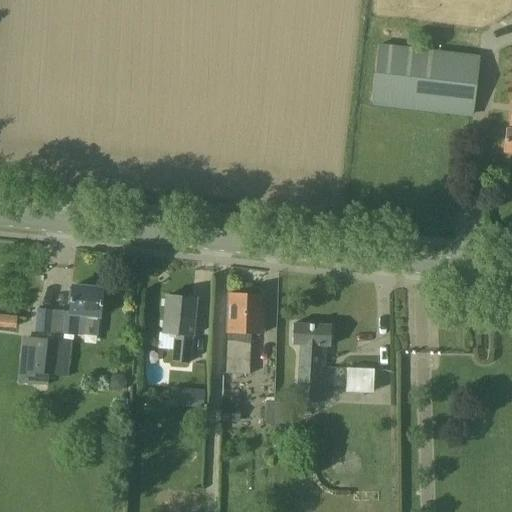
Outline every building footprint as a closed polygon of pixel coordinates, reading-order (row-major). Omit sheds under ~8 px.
[(371,103),(473,114),(480,55),(378,43),(371,103)] [(511,113),(510,130),(506,129),(503,153),(511,153),(511,113)] [(34,332),(77,335),(79,315),(99,317),(102,289),(72,286),(70,311),(36,308),(34,332)] [(251,333),(262,333),(263,296),(229,294),(227,332),(225,374),(249,374),(251,333)] [(190,364),(192,335),(196,299),(166,296),(163,332),(174,333),(171,361),(190,364)] [(0,324),(16,326),(17,316),(0,314),(0,324)] [(327,345),(330,346),(330,326),(292,325),(292,344),(299,344),(296,402),(319,403),(321,367),(326,367),(327,345)] [(50,373),(56,374),(68,375),(72,342),(60,341),(33,338),(23,337),(18,383),(48,386),(50,373)] [(373,392),(374,368),(346,367),(345,390),(373,392)] [(127,383),(123,374),(112,373),(107,382),(112,390),(120,391),(127,383)] [(170,405),(202,408),(204,390),(171,387),(170,405)] [(285,433),(286,401),(265,401),(265,409),(260,409),(260,419),(264,419),(264,423),(273,424),(273,432),(285,433)] [(239,422),(240,407),(220,406),(219,421),(239,422)] [(147,434),(151,424),(141,421),(138,431),(147,434)]
